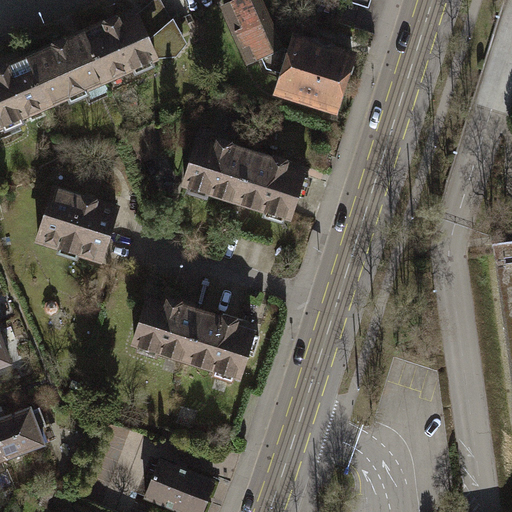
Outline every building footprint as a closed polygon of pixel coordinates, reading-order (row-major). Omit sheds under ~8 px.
[(158,0),(154,0),(137,16),(148,40),(170,22),(158,0)] [(290,49),(281,46),(259,0),(234,0),(223,5),(249,62),(261,56),(266,68),(282,73),(277,91),(335,109),(346,75),(352,73),(354,66),(350,61),(353,54),(331,47),(332,44),(314,39),(313,41),(294,36),(290,49)] [(84,32),(105,80),(133,67),(136,73),(153,65),(150,60),(156,58),(148,40),(137,16),(121,23),(117,15),(103,21),(104,24),(84,32)] [(177,29),(170,22),(148,40),(156,58),(175,55),(184,45),(177,29)] [(27,57),(48,105),(68,96),(70,101),(88,94),(86,88),(105,80),(84,32),(83,33),(82,31),(51,44),(52,46),(27,57)] [(48,105),(27,57),(3,67),(2,66),(0,66),(0,125),(3,124),(6,129),(22,122),(20,117),(48,105)] [(154,124),(128,135),(139,161),(165,149),(154,124)] [(208,191),(237,200),(253,150),(233,144),(234,142),(218,137),(216,145),(199,139),(184,183),(190,185),(188,191),(206,197),(208,191)] [(272,157),(253,150),(237,200),(266,210),(264,215),(282,221),(283,215),(289,217),(296,195),(303,197),(309,177),(303,175),(303,173),(286,168),(289,160),(273,155),(272,157)] [(81,196),(54,187),(38,239),(61,246),(59,252),(76,258),(78,252),(100,259),(117,207),(97,201),(98,199),(82,194),(81,196)] [(511,240),(492,243),(492,245),(494,245),(511,380),(511,240)] [(157,350),(186,359),(202,309),(183,303),(183,301),(168,296),(165,304),(148,298),(134,342),(140,344),(138,349),(155,355),(157,350)] [(202,309),(186,359),(216,368),(214,374),(231,379),(233,374),(239,375),(246,353),(252,356),(259,336),(252,334),(253,331),(236,326),(238,318),(223,313),(222,316),(202,309)] [(0,365),(10,362),(0,335),(0,365)] [(0,418),(0,437),(7,457),(44,443),(37,425),(45,422),(39,406),(31,409),(30,407),(0,418)] [(176,466),(159,460),(145,495),(187,511),(201,511),(215,480),(176,465),(176,466)]
